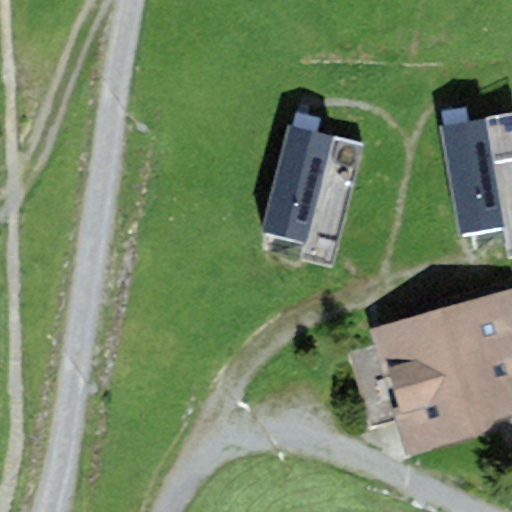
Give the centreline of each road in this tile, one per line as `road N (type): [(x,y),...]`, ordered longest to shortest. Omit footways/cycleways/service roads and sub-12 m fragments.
road 1 (track): [(49,511),(140,0)]
road 2 (track): [(191,472),(224,393),(282,327),(342,297),(473,264)]
road 3 (track): [(477,511),(363,460),(276,434),(219,447),(191,472),(167,511)]
road 4 (track): [(104,0),(26,170),(0,196)]
